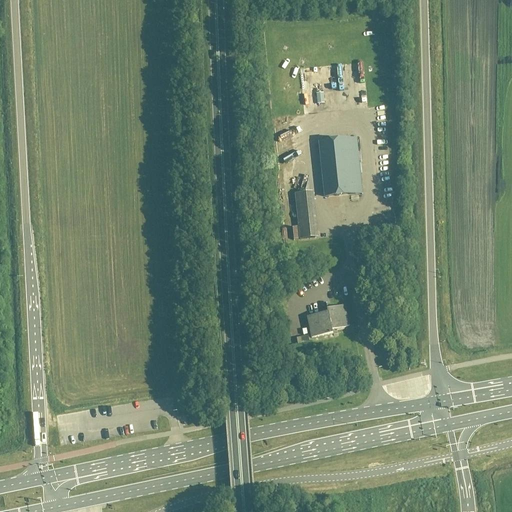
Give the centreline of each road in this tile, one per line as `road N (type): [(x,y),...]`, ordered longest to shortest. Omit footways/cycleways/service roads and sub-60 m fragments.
road 1 (trunk): [(243,511),(215,0)]
road 2 (trunk): [(14,0),(43,479)]
road 3 (primary): [(442,403),(43,479)]
road 4 (primary): [(52,509),(448,426)]
road 5 (trunk): [(442,403),(433,343),(423,0)]
road 6 (unclassified): [(166,511),(236,489),(455,457)]
